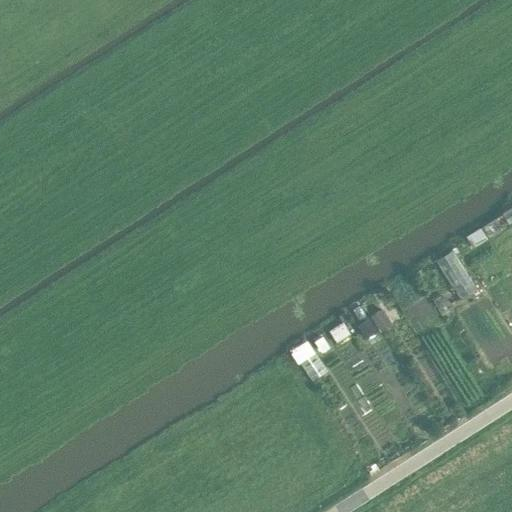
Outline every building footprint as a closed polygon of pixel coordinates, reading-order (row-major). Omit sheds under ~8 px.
[(511,206),(502,213),(509,224),(511,221),(511,206)] [(482,227),(488,237),(502,228),(495,219),(482,227)] [(467,237),(473,247),(487,238),(481,228),(467,237)] [(477,289),(452,250),(436,261),(460,299),(477,289)] [(382,309),(371,316),(381,331),(392,324),(382,309)] [(345,311),(339,316),(341,319),(343,322),(349,318),(347,315),(345,311)] [(357,325),(366,338),(377,332),(368,318),(357,325)] [(329,332),(337,343),(351,334),(343,322),(329,332)] [(455,328),(418,339),(430,378),(467,367),(455,328)] [(322,337),(314,342),(321,352),(329,347),(322,337)] [(363,344),(344,351),(357,381),(376,374),(363,344)] [(311,380),(327,370),(314,352),(300,362),(311,380)]
